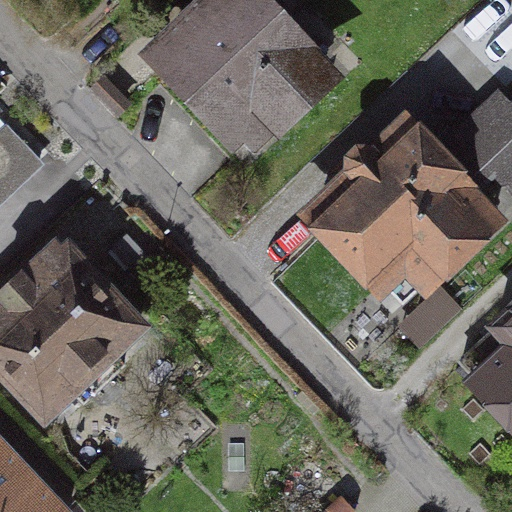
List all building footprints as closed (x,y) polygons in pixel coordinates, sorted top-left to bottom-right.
[(242,0),(232,0),(170,59),(251,142),(317,79),(242,0)] [(422,282),(494,214),(473,192),(493,173),(511,192),(511,108),(499,95),(425,164),(399,136),(376,158),(370,151),(357,151),(333,174),(345,188),(317,215),(381,282),(402,262),(422,282)] [(136,327),(66,255),(32,288),(21,277),(0,296),(0,299),(9,309),(0,317),(0,367),(43,414),(70,389),(83,403),(123,366),(109,352),(136,327)] [(439,290),(401,326),(421,347),(459,311),(439,290)] [(511,419),(511,312),(460,362),(511,419)] [(0,445),(0,500),(27,474),(0,445)] [(62,511),(27,474),(0,500),(0,511),(62,511)]
